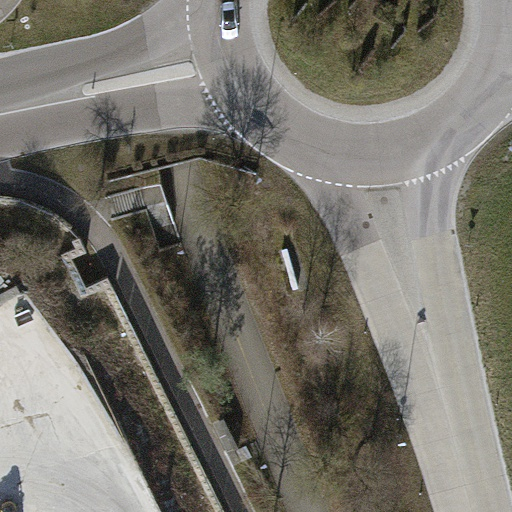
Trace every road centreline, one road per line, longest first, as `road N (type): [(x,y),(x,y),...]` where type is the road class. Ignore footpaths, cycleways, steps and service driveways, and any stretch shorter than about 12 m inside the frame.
road 1 (residential): [(374,151),(478,511)]
road 2 (secondary): [(227,49),(0,114)]
road 3 (secondary): [(227,49),(267,114),(336,149),(374,151)]
road 4 (secondary): [(374,151),(446,128),(495,72)]
